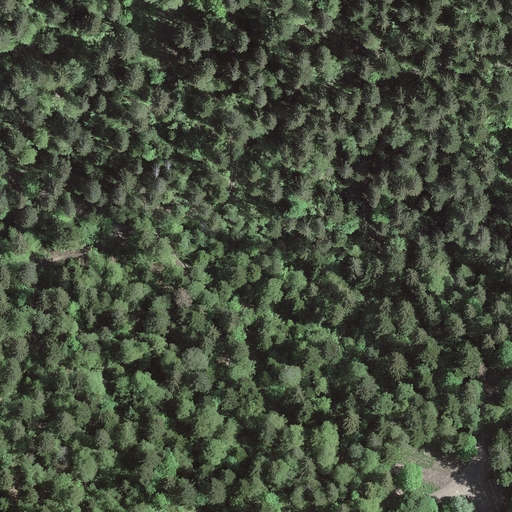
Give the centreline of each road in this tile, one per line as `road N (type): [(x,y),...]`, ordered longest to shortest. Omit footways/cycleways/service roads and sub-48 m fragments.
road 1 (track): [(0,171),(94,220),(155,240),(189,275),(234,370),(288,428),(386,469),(409,509)]
road 2 (track): [(511,379),(490,409),(473,478),(402,511)]
